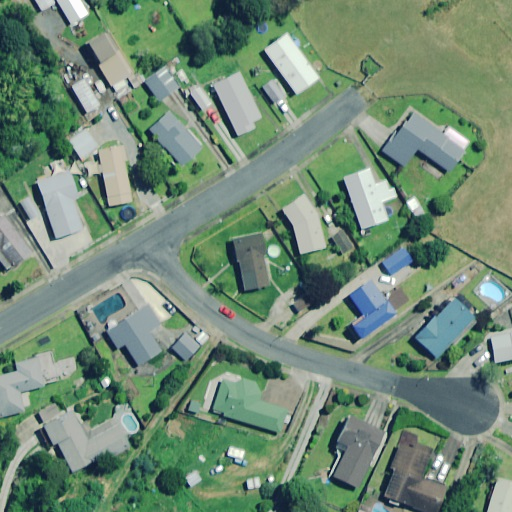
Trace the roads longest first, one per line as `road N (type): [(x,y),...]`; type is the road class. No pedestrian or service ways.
road 1 (residential): [(476,408),(259,343),(182,288),(146,245)]
road 2 (residential): [(358,99),(146,245)]
road 3 (residential): [(146,245),(0,330)]
